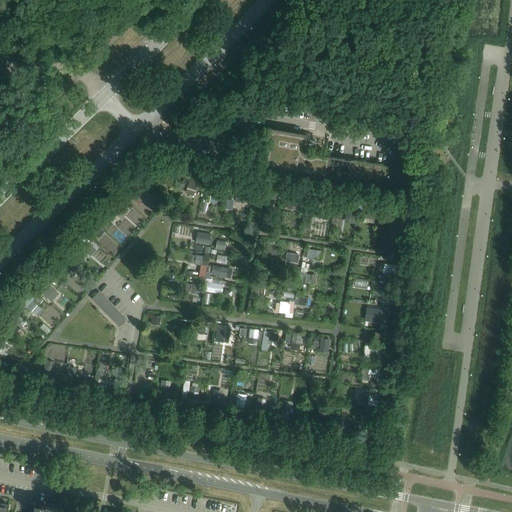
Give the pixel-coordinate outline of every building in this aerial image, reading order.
[(415,171),(315,154),(314,155),(313,155),(312,155),(311,156),(310,156),(308,156),(307,155),(306,155),(305,154),(304,153),(303,152),(303,151),(302,151),(302,150),(302,149),(302,147),(302,146),(303,145),(303,144),(303,143),(304,142),(305,142),(306,141),(307,134),(270,128),(264,165),(412,190),(415,171)] [(149,169),(143,175),(149,180),(155,174),(149,169)] [(198,182),(190,180),(187,188),(195,191),(198,182)] [(216,187),(215,195),(223,197),(225,188),(216,187)] [(138,193),(131,188),(126,194),(132,199),(138,193)] [(249,198),(249,193),(237,191),(235,202),(245,203),(246,197),(249,198)] [(300,210),(301,201),(288,199),(287,208),(300,210)] [(118,217),(125,208),(118,202),(111,210),(118,217)] [(313,203),(311,212),(318,213),(320,204),(313,203)] [(354,219),(355,210),(347,208),(346,218),(354,219)] [(395,208),(393,216),(398,217),(401,210),(395,208)] [(375,219),(376,211),(368,209),(366,218),(375,219)] [(99,226),(93,233),(99,238),(105,231),(99,226)] [(201,234),(199,243),(209,245),(210,235),(201,234)] [(92,246),(85,240),(79,247),(86,253),(92,246)] [(225,250),(226,242),(217,240),(216,249),(225,250)] [(315,259),(317,250),(308,249),(306,258),(315,259)] [(298,263),(300,251),(296,251),(296,254),(287,253),(286,261),(298,263)] [(205,257),(196,255),(195,264),(204,265),(205,257)] [(71,271),(77,264),(70,258),(64,265),(71,271)] [(213,266),(212,274),(220,275),(221,267),(213,266)] [(311,284),(312,275),(303,274),(302,282),(311,284)] [(286,278),(285,286),(294,287),(295,279),(286,278)] [(355,286),(367,287),(368,280),(356,279),(355,286)] [(217,293),(219,284),(210,282),(209,291),(217,293)] [(199,294),(200,286),(192,284),(190,293),(199,294)] [(47,298),(53,291),(47,285),(41,292),(47,298)] [(388,298),(389,289),(380,288),(379,296),(388,298)] [(127,319),(99,292),(93,298),(119,326),(127,319)] [(300,297),(299,305),(307,306),(308,298),(300,297)] [(42,309),(33,301),(27,307),(37,315),(42,309)] [(281,304),(280,312),(288,313),(289,305),(281,304)] [(371,308),(369,322),(382,324),(384,310),(371,308)] [(160,325),(161,317),(152,315),(151,324),(160,325)] [(186,329),(187,320),(178,319),(177,328),(186,329)] [(207,335),(209,323),(200,322),(199,334),(207,335)] [(20,330),(13,323),(7,330),(14,336),(20,330)] [(221,325),(219,339),(229,341),(231,327),(221,325)] [(251,329),(249,337),(258,338),(259,330),(251,329)] [(277,341),(279,333),(270,331),(268,340),(277,341)] [(293,335),(292,343),(300,344),(301,336),(293,335)] [(328,349),(330,339),(321,338),(320,348),(328,349)] [(372,349),(371,357),(379,358),(380,350),(372,349)] [(163,366),(165,378),(180,377),(179,364),(163,366)] [(52,375),(54,366),(45,365),(44,373),(52,375)] [(68,368),(66,380),(74,381),(76,370),(68,368)] [(377,382),(378,373),(369,372),(368,381),(377,382)] [(100,376),(99,383),(107,385),(108,377),(100,376)] [(168,397),(170,388),(161,387),(159,396),(168,397)] [(198,401),(199,392),(190,391),(189,400),(198,401)] [(221,404),(222,396),(213,394),(212,403),(221,404)] [(375,405),(376,397),(369,396),(368,404),(375,405)] [(257,402),(256,410),(264,412),(266,403),(257,402)] [(289,416),(291,407),(282,406),(281,415),(289,416)] [(312,412),(311,420),(320,421),(321,413),(312,412)] [(367,415),(366,423),(375,423),(375,415),(367,415)] [(0,511),(7,511),(9,505),(0,503),(0,511)] [(45,506),(30,503),(28,511),(63,511),(64,510),(45,506)]
